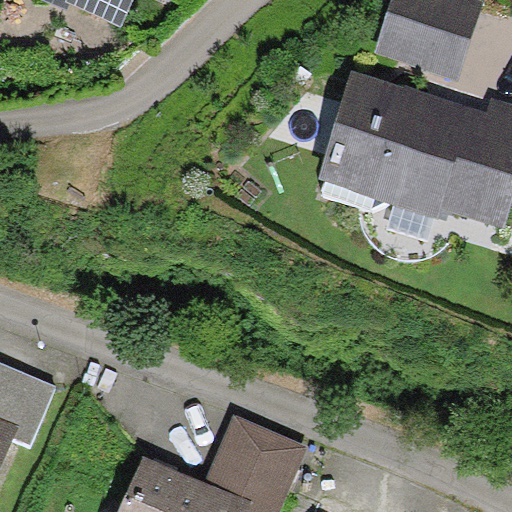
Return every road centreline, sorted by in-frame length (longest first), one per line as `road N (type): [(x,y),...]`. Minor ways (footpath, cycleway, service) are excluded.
road 1 (residential): [(0,310),(502,511)]
road 2 (residential): [(0,120),(98,112),(168,68),(231,0)]
